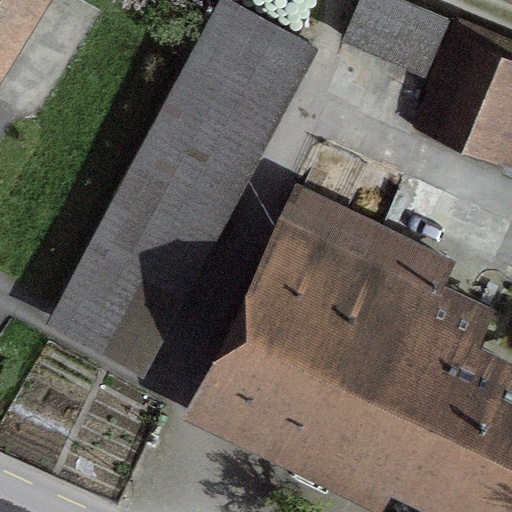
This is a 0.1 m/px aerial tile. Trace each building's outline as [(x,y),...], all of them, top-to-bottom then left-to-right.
[(0,0),(0,62),(38,0),(0,0)] [(443,20),(395,0),(357,0),(341,40),(421,73),(443,20)] [(290,48),(221,12),(59,325),(128,361),(290,48)] [(511,47),(457,23),(417,111),(507,152),(511,141),(511,47)] [(413,248),(400,275),(367,259),(380,232),(299,192),(209,376),(486,511),(511,457),(511,385),(464,362),(486,317),(433,292),(447,264),(413,248)]
